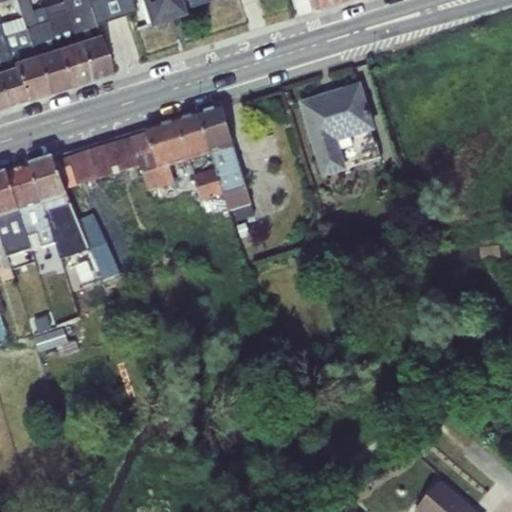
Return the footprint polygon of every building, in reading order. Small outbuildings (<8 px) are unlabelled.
[(33,56),(55,50),(43,11),(32,14),(27,0),(15,0),(21,17),(33,56)] [(61,0),(63,4),(75,43),(97,37),(89,7),(87,0),(61,0)] [(137,0),(147,28),(185,15),(180,2),(179,0),(137,0)] [(337,3),(335,0),(312,0),(316,9),(337,3)] [(55,50),(75,43),(63,4),(59,6),(58,4),(52,6),(53,7),(43,11),(55,50)] [(12,63),(33,56),(21,17),(0,23),(0,26),(5,42),(12,68),(14,68),(12,63)] [(75,43),(86,82),(109,75),(97,37),(75,43)] [(0,72),(12,68),(5,42),(0,43),(0,72)] [(55,50),(66,88),(86,82),(75,43),(55,50)] [(33,56),(45,95),(66,88),(55,50),(33,56)] [(12,63),(14,68),(25,101),(45,95),(33,56),(12,63)] [(12,68),(0,72),(0,97),(3,108),(25,101),(14,68),(12,68)] [(361,84),(300,103),(323,179),(347,171),(341,150),(338,142),(351,138),(375,130),(361,84)] [(221,108),(201,115),(211,152),(233,146),(221,108)] [(211,152),(201,115),(146,131),(147,133),(153,155),(158,168),(170,164),(211,152)] [(153,155),(147,133),(93,150),(101,178),(141,165),(139,159),(153,155)] [(338,142),(341,150),(353,147),(351,138),(338,142)] [(254,216),(233,146),(211,152),(216,171),(223,195),(228,211),(234,210),(237,221),(254,216)] [(101,178),(93,150),(74,156),(82,183),(101,178)] [(153,155),(139,159),(141,165),(148,191),(174,183),(170,164),(158,168),(153,155)] [(82,183),(74,156),(54,162),(64,189),(82,183)] [(64,189),(54,162),(53,160),(31,167),(42,203),(43,203),(57,198),(66,195),(64,189)] [(42,203),(31,167),(7,174),(19,210),(42,203)] [(223,195),(216,171),(194,178),(201,202),(223,195)] [(19,210),(7,174),(0,176),(0,215),(19,210)] [(57,198),(43,203),(61,259),(61,260),(72,256),(63,226),(65,225),(57,198)] [(61,259),(43,203),(42,203),(19,210),(31,250),(31,251),(44,247),(49,263),(61,259)] [(31,250),(19,210),(0,215),(0,235),(4,248),(7,258),(31,250)] [(94,215),(79,221),(103,281),(121,274),(94,215)] [(4,248),(0,235),(0,264),(1,264),(4,271),(10,269),(7,258),(4,248)] [(473,511),(440,484),(415,511),(473,511)]
